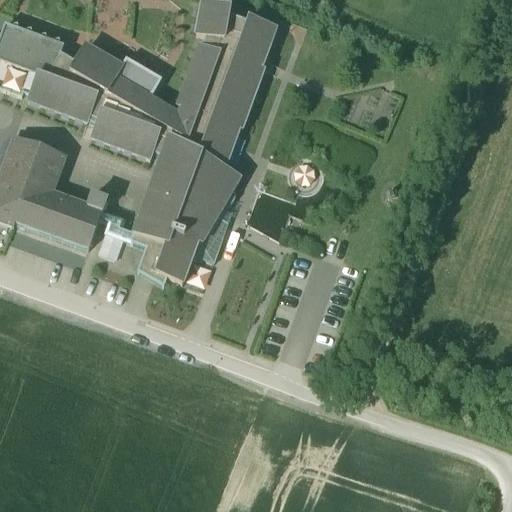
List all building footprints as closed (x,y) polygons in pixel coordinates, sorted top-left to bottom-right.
[(150,104),(114,85),(121,71),(82,49),(75,67),(60,58),(45,83),(37,80),(36,80),(29,100),(27,106),(87,130),(93,132),(89,143),(148,165),(151,157),(161,161),(160,163),(159,163),(133,237),(121,233),(124,224),(101,215),(97,227),(106,230),(103,239),(144,254),(136,278),(162,291),(165,283),(181,289),(192,259),(197,247),(201,248),(217,220),(221,213),(227,211),(231,207),(234,203),(235,197),(234,191),(239,182),(220,172),(222,167),(225,168),(237,133),(240,134),(262,73),(260,72),(274,33),(248,23),(247,26),(226,18),(229,12),(200,6),(194,37),(203,40),(199,50),(198,50),(176,109),(179,111),(177,117),(150,104)] [(16,29),(8,31),(4,29),(0,39),(0,67),(30,78),(36,80),(37,80),(45,83),(60,58),(63,51),(60,50),(60,49),(59,49),(58,44),(50,46),(46,45),(46,44),(45,40),(36,41),(32,39),(31,39),(30,34),(21,36),(21,35),(18,34),(17,34),(16,29)] [(30,78),(0,67),(0,93),(21,101),(23,97),(29,100),(36,80),(30,78)] [(64,161),(12,142),(12,144),(9,152),(15,154),(0,196),(0,227),(12,233),(14,228),(86,255),(97,227),(101,215),(105,205),(91,199),(87,210),(51,197),(64,161)] [(217,220),(201,248),(197,247),(192,259),(213,267),(227,227),(217,220)]
